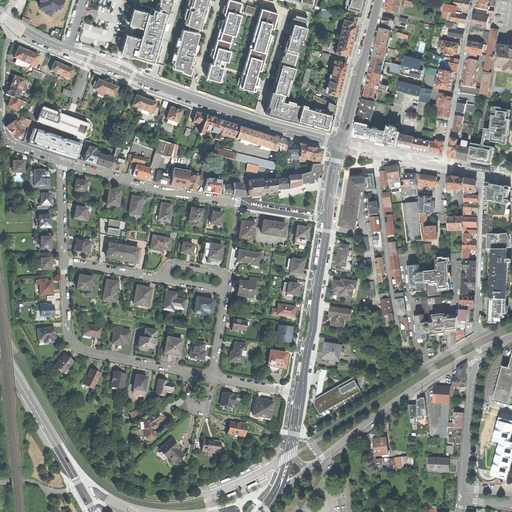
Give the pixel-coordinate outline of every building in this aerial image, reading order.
[(51,15),(53,11),(55,12),(56,11),(56,10),(59,5),(61,6),(61,5),(63,5),(65,2),(63,2),(64,0),(63,0),(40,0),(42,1),(39,7),(46,11),(45,12),(51,15)] [(138,0),(138,4),(168,12),(170,0),(138,0)] [(184,22),(185,23),(200,28),(204,13),(205,13),(206,7),(207,0),(190,0),(186,18),(184,22)] [(227,0),(226,7),(239,11),(241,2),(234,0),(227,0)] [(346,0),(345,4),(348,4),(347,8),(354,10),(355,8),(360,9),(362,0),(346,0)] [(387,0),(387,3),(386,10),(398,13),(401,4),(401,0),(387,0)] [(454,0),(453,6),(457,7),(469,9),(469,5),(470,1),(462,0),(454,0)] [(476,0),(477,2),(475,8),(487,10),(488,0),(476,0)] [(138,4),(124,53),(129,54),(129,55),(153,62),(168,12),(138,4)] [(258,8),(246,5),(244,12),(255,15),(258,8)] [(263,8),(261,17),(275,21),(277,12),(263,8)] [(330,11),(322,8),(321,12),(320,17),(328,19),(330,11)] [(223,67),(223,66),(225,60),(227,61),(227,60),(230,52),(230,50),(228,49),(232,34),(235,35),(235,33),(237,26),(238,23),(240,16),(241,14),(238,13),(227,10),(226,15),(224,20),(222,20),(212,56),(214,57),(212,63),(212,64),(223,67)] [(448,19),(447,23),(454,24),(453,29),(456,29),(457,24),(458,25),(459,22),(451,21),(452,14),(452,13),(449,13),(449,12),(448,19)] [(295,14),(295,16),(305,20),(304,26),(306,26),(309,18),(295,14)] [(452,14),(451,21),(459,22),(466,24),(466,20),(467,16),(452,14)] [(487,28),(488,23),(489,18),(486,18),(474,15),(473,20),(472,25),(487,28)] [(292,66),(301,37),(303,37),(306,26),(304,26),(305,20),(295,16),(292,16),(290,23),(287,33),(290,34),(288,40),(286,39),(283,50),(285,51),(284,55),(282,54),(279,63),(271,90),(284,94),(285,94),(289,77),(292,78),(295,67),(292,66)] [(275,21),(261,17),(260,19),(271,22),(270,27),(273,28),(275,21)] [(382,23),(381,28),(392,31),(394,20),(384,18),(382,23)] [(256,76),(258,69),(261,70),(266,51),(271,33),(268,32),(270,27),(271,22),(260,19),(259,25),(256,25),(252,40),(254,41),(248,62),(246,61),(243,72),(256,76)] [(344,19),(340,37),(352,40),(354,32),(356,25),(352,24),(352,21),(344,19)] [(390,39),(390,37),(392,31),(381,28),(379,37),(377,45),(388,48),(390,39)] [(449,28),(448,36),(463,39),(464,35),(465,31),(449,28)] [(489,40),(494,41),(496,42),(498,30),(491,28),(490,32),(489,40)] [(197,40),(199,32),(183,29),(182,29),(180,37),(175,54),(176,54),(173,66),(188,72),(188,69),(191,58),(192,55),(193,55),(195,49),(194,49),(197,40)] [(295,67),(303,37),(301,37),(292,66),(295,67)] [(341,54),(341,53),(349,54),(351,47),(352,40),(340,37),(336,51),(338,52),(337,53),(341,54)] [(441,41),(440,46),(443,46),(442,52),(445,52),(445,54),(454,56),(454,54),(457,54),(458,48),(460,49),(460,47),(460,46),(459,46),(459,44),(448,42),(448,39),(444,38),(443,41),(441,41)] [(485,62),(484,71),(488,72),(491,59),(491,54),(494,41),(489,40),(488,45),(486,56),(485,62)] [(468,50),(467,52),(472,53),(471,55),(477,56),(477,54),(480,55),(482,55),(484,44),(483,44),(469,42),(468,50)] [(386,55),(386,53),(388,48),(377,45),(375,52),(373,59),(384,61),(386,55)] [(496,70),(511,72),(511,47),(499,45),(498,53),(496,53),(496,55),(495,60),(495,61),(497,61),(496,70)] [(14,52),(13,54),(15,55),(14,57),(17,59),(15,63),(22,65),(28,51),(23,49),(23,48),(19,47),(18,47),(16,51),(15,50),(14,52)] [(36,61),(39,56),(38,55),(34,53),(34,54),(29,52),(28,51),(22,65),(23,66),(22,67),(26,69),(28,64),(34,66),(36,61)] [(176,54),(175,54),(173,63),(172,67),(182,70),(182,72),(189,75),(190,72),(191,69),(188,69),(188,72),(173,66),(176,54)] [(404,60),(402,66),(420,71),(422,61),(412,59),(404,57),(404,60)] [(392,64),(402,66),(404,60),(397,58),(396,61),(391,60),(390,63),(392,64)] [(370,72),(381,75),(382,71),(384,72),(385,69),(383,68),(384,61),(373,59),(372,65),(370,72)] [(469,80),(473,60),(466,59),(465,63),(463,72),(461,85),(474,87),(475,81),(469,80)] [(347,63),(342,62),(339,61),(335,60),(331,74),(332,74),(343,77),(345,70),(347,63)] [(479,61),(473,60),(469,80),(475,81),(474,87),(476,88),(481,61),(479,61)] [(56,73),(59,75),(63,65),(54,62),(52,66),(50,71),(56,73)] [(450,63),(450,68),(449,71),(455,72),(457,73),(458,69),(459,64),(450,63)] [(402,66),(392,64),(390,71),(400,74),(402,66)] [(63,65),(59,75),(63,76),(70,79),(71,77),(72,77),(73,76),(74,75),(72,74),(74,70),(72,69),(63,65)] [(224,73),(225,70),(209,65),(206,77),(207,77),(212,79),(216,80),(221,81),(222,79),(224,73)] [(420,71),(402,66),(400,74),(400,75),(420,80),(423,71),(420,71)] [(307,91),(309,87),(306,85),(310,68),(306,67),(300,88),(307,91)] [(426,67),(425,73),(436,76),(437,69),(426,67)] [(39,72),(33,70),(32,73),(31,76),(37,79),(39,72)] [(436,82),(435,88),(451,91),(453,81),(455,72),(449,71),(444,70),(441,70),(439,78),(438,78),(438,82),(436,82)] [(511,72),(496,70),(494,87),(511,89),(511,72)] [(488,72),(484,71),(482,83),(489,85),(491,73),(488,72)] [(380,85),(381,81),(382,75),(381,75),(370,72),(368,80),(367,83),(379,86),(380,85)] [(332,74),(330,80),(328,87),(327,93),(338,95),(341,85),(343,77),(332,74)] [(258,80),(242,75),(241,78),(239,84),(239,86),(240,86),(245,88),(248,89),(254,90),(255,91),(258,80)] [(12,81),(10,87),(22,91),(24,92),(28,83),(28,82),(14,76),(12,81)] [(98,80),(94,90),(99,91),(98,94),(103,96),(104,94),(108,83),(103,81),(98,80)] [(404,94),(420,97),(422,88),(422,87),(399,82),(397,92),(404,94)] [(112,85),(108,83),(104,94),(113,97),(117,87),(112,85)] [(487,95),(489,85),(482,83),(481,89),(480,94),(487,95)] [(480,96),(480,94),(481,89),(476,88),(474,87),(461,85),(460,92),(480,96)] [(365,92),(363,99),(364,99),(375,102),(376,99),(375,99),(377,89),(366,86),(365,92)] [(22,91),(10,87),(9,89),(8,92),(6,91),(5,94),(11,97),(19,100),(20,96),(22,91)] [(429,104),(432,90),(422,88),(420,97),(419,102),(426,103),(427,104),(429,104)] [(271,90),(269,97),(283,101),(284,94),(271,90)] [(393,107),(389,125),(396,126),(404,94),(397,92),(393,107)] [(311,105),(334,111),(336,105),(313,94),(311,105)] [(440,106),(451,108),(452,102),(452,98),(447,97),(447,95),(440,94),(438,105),(440,106)] [(134,101),(132,106),(134,107),(137,108),(142,110),(146,99),(140,97),(140,96),(137,95),(136,96),(136,95),(134,101)] [(18,109),(21,101),(19,100),(11,97),(9,101),(7,106),(17,110),(18,109)] [(283,101),(269,97),(265,113),(271,114),(329,130),(333,115),(310,108),(283,101)] [(146,99),(142,110),(146,111),(152,113),(154,108),(156,103),(155,103),(155,102),(151,100),(151,101),(146,99)] [(375,102),(364,99),(361,109),(360,111),(360,113),(361,113),(358,123),(369,126),(370,122),(371,122),(375,106),(374,106),(375,102)] [(30,104),(21,101),(18,109),(27,112),(30,104)] [(83,101),(82,102),(80,108),(86,110),(88,104),(88,102),(83,101)] [(426,103),(419,102),(416,114),(418,115),(423,116),(426,103)] [(458,103),(456,112),(465,113),(465,111),(466,104),(458,103)] [(465,111),(476,113),(478,106),(467,104),(466,104),(465,111)] [(333,115),(334,111),(311,105),(310,108),(333,115)] [(386,105),(382,125),(389,127),(389,125),(393,107),(386,105)] [(489,107),(485,129),(490,130),(491,126),(492,126),(493,121),(492,121),(492,116),(494,116),(495,107),(502,108),(502,109),(510,110),(509,114),(510,114),(511,108),(491,105),(490,106),(489,106),(489,107)] [(439,109),(438,116),(449,118),(450,112),(451,108),(440,106),(439,109)] [(41,107),(36,121),(84,139),(89,125),(41,107)] [(168,115),(166,119),(169,120),(168,123),(176,126),(177,123),(182,111),(170,107),(169,110),(168,113),(167,115),(168,115)] [(507,140),(510,114),(509,114),(510,110),(502,109),(502,108),(495,107),(494,116),(492,116),(492,121),(493,121),(492,126),(491,126),(490,130),(485,129),(482,145),(484,146),(485,143),(490,144),(491,143),(491,142),(501,143),(501,142),(506,143),(506,140),(507,140)] [(196,112),(193,122),(202,125),(205,116),(200,114),(196,112)] [(211,117),(205,116),(202,125),(199,133),(202,135),(204,130),(210,132),(215,119),(211,117)] [(18,125),(20,123),(25,125),(25,126),(29,127),(31,121),(21,117),(20,121),(19,122),(18,121),(17,122),(16,120),(15,121),(15,120),(6,127),(9,132),(14,139),(23,132),(18,125)] [(219,120),(215,119),(210,132),(216,134),(214,139),(217,140),(223,122),(219,120)] [(232,125),(223,122),(217,140),(220,141),(222,135),(234,139),(234,138),(239,140),(242,128),(232,125)] [(460,133),(461,123),(455,122),(454,127),(453,132),(460,133)] [(354,136),(354,138),(362,140),(377,143),(385,144),(387,133),(380,131),(374,130),(373,131),(369,130),(370,126),(369,126),(358,123),(357,123),(356,129),(354,136)] [(387,133),(385,144),(390,146),(397,147),(400,135),(400,133),(397,132),(397,129),(389,127),(387,133)] [(250,131),(242,128),(239,140),(274,152),(274,138),(265,135),(250,131)] [(80,145),(33,130),(29,144),(76,159),(80,145)] [(412,150),(415,139),(415,138),(400,135),(397,147),(402,148),(406,149),(410,149),(412,150)] [(274,138),(274,152),(281,151),(281,153),(284,153),(284,151),(286,151),(285,141),(285,139),(279,137),(274,136),(274,138)] [(415,139),(412,150),(424,152),(428,153),(430,142),(417,139),(415,139)] [(453,158),(457,158),(459,146),(457,145),(458,140),(455,139),(452,139),(452,140),(451,140),(450,147),(448,155),(449,156),(450,157),(453,158)] [(171,158),(170,164),(173,165),(177,146),(158,140),(158,142),(151,166),(157,168),(161,155),(171,158)] [(291,143),(285,141),(286,151),(286,159),(295,158),(295,162),(299,161),(299,157),(298,145),(292,145),(291,143)] [(436,141),(436,143),(432,142),(430,154),(438,155),(442,156),(444,146),(445,142),(436,141)] [(492,147),(484,146),(482,145),(472,143),(471,148),(468,161),(481,163),(488,164),(489,162),(492,147)] [(298,144),(298,145),(299,157),(301,158),(314,162),(315,161),(318,162),(321,150),(309,147),(298,144)] [(468,148),(462,146),(459,146),(457,158),(464,160),(468,161),(471,148),(468,148)] [(86,156),(84,161),(90,163),(95,164),(98,155),(99,152),(94,151),(95,149),(88,147),(88,149),(87,153),(86,152),(85,156),(86,156)] [(214,147),(212,155),(215,155),(234,160),(236,153),(236,152),(214,147)] [(106,154),(113,156),(115,150),(108,148),(106,154)] [(116,158),(117,154),(119,153),(119,151),(120,149),(115,148),(115,150),(113,156),(113,157),(109,169),(115,170),(120,172),(121,167),(123,168),(125,160),(124,160),(120,159),(116,158)] [(236,153),(234,160),(247,163),(258,166),(275,170),(275,163),(236,153)] [(95,164),(99,166),(109,169),(113,157),(107,156),(107,157),(98,155),(95,164)] [(133,155),(131,161),(144,164),(145,158),(133,155)] [(13,161),(13,172),(16,172),(16,175),(22,175),(22,172),(23,172),(23,161),(17,161),(13,161)] [(257,174),(258,166),(247,163),(246,171),(257,174)] [(158,173),(155,182),(162,184),(170,185),(172,174),(172,170),(173,168),(173,165),(170,164),(169,169),(167,170),(166,173),(168,173),(168,174),(159,172),(158,173)] [(322,164),(311,165),(309,172),(300,175),(300,176),(300,185),(308,183),(316,181),(316,179),(317,178),(318,178),(322,164)] [(136,165),(133,176),(139,178),(147,180),(150,169),(136,165)] [(392,167),(388,168),(390,187),(390,188),(401,187),(401,186),(399,166),(392,167)] [(38,169),(33,169),(33,171),(34,186),(45,186),(49,185),(49,179),(45,179),(45,171),(45,170),(45,169),(38,169)] [(205,185),(206,179),(206,174),(207,170),(201,169),(201,173),(201,177),(197,177),(197,174),(192,173),(191,178),(188,177),(186,189),(190,189),(195,190),(196,184),(205,185)] [(189,173),(172,170),(172,174),(170,185),(177,187),(186,189),(188,177),(189,173)] [(45,190),(45,186),(34,186),(33,171),(30,171),(30,190),(45,190)] [(388,171),(380,172),(381,180),(381,187),(388,187),(389,187),(388,171)] [(221,177),(221,180),(232,182),(232,175),(222,173),(221,177)] [(365,174),(366,178),(374,177),(375,189),(367,190),(367,192),(376,191),(374,174),(365,174)] [(409,174),(404,175),(404,180),(405,186),(415,185),(416,185),(415,174),(412,174),(409,174)] [(429,176),(421,175),(419,185),(423,185),(432,187),(435,187),(436,187),(436,184),(437,180),(437,177),(429,176)] [(447,178),(448,190),(464,190),(464,178),(455,177),(447,175),(447,178)] [(287,177),(288,189),(294,187),(300,185),(300,176),(296,176),(287,176),(287,177)] [(287,177),(276,178),(275,180),(276,189),(282,189),(288,189),(287,177)] [(374,177),(366,178),(367,190),(375,189),(374,177)] [(345,216),(343,227),(355,229),(362,190),(367,190),(366,178),(351,179),(349,195),(348,195),(348,200),(345,216)] [(470,179),(465,178),(465,190),(472,191),(475,192),(476,180),(470,179)] [(205,185),(204,192),(212,193),(219,194),(220,181),(206,179),(205,185)] [(248,190),(249,197),(258,196),(264,195),(264,193),(276,192),(276,189),(275,180),(262,181),(262,179),(248,180),(249,190),(248,190)] [(76,180),(74,190),(85,192),(87,192),(88,188),(86,188),(87,182),(81,181),(76,180)] [(485,201),(485,215),(492,215),(493,216),(506,216),(507,208),(507,207),(507,206),(507,204),(508,205),(509,205),(510,204),(510,203),(510,202),(510,201),(509,200),(507,200),(508,198),(509,198),(511,187),(506,186),(502,185),(502,186),(503,186),(503,187),(500,188),(499,187),(494,186),(494,184),(485,182),(484,201),(485,201)] [(232,183),(232,186),(232,196),(237,196),(242,197),(242,191),(243,191),(243,186),(241,186),(241,184),(232,183)] [(223,185),(223,194),(227,195),(232,196),(232,186),(223,185)] [(416,195),(415,185),(405,186),(401,186),(401,187),(403,196),(416,195)] [(109,190),(107,204),(118,206),(119,196),(120,197),(120,191),(116,190),(116,191),(112,190),(109,190)] [(388,193),(382,193),(384,208),(392,207),(390,192),(388,193)] [(49,194),(40,194),(41,199),(39,199),(39,204),(41,204),(41,206),(37,206),(37,209),(50,209),(49,206),(49,205),(49,199),(49,194)] [(136,197),(132,196),(129,213),(129,216),(133,217),(133,214),(139,215),(141,204),(141,203),(142,198),(136,197)] [(420,213),(426,213),(431,213),(432,197),(418,196),(419,202),(420,213)] [(369,203),(370,215),(379,214),(377,203),(377,202),(369,203)] [(419,202),(404,203),(408,241),(422,240),(421,228),(421,224),(420,213),(419,202)] [(159,216),(158,219),(169,221),(171,211),(170,211),(170,209),(171,205),(166,204),(162,203),(161,203),(159,216)] [(75,213),(74,219),(84,221),(84,220),(87,221),(89,214),(86,214),(87,209),(76,207),(75,212),(75,213)] [(191,209),(189,221),(194,222),(194,225),(199,226),(199,223),(200,223),(202,210),(196,209),(191,209)] [(212,212),(210,223),(216,225),(221,226),(222,221),(221,221),(223,214),(217,213),(212,212)] [(392,215),(385,216),(386,224),(387,238),(394,237),(395,237),(392,215)] [(493,220),(493,216),(492,215),(492,216),(484,216),(483,225),(483,234),(492,234),(493,220)] [(39,226),(39,227),(50,227),(50,221),(50,216),(43,216),(39,216),(39,221),(37,221),(37,222),(36,222),(36,226),(39,226)] [(379,217),(370,218),(372,233),(381,232),(380,225),(379,217)] [(463,217),(448,217),(448,220),(448,231),(463,230),(463,218),(463,217)] [(241,221),(239,238),(251,240),(253,229),(252,229),(253,227),(255,227),(256,220),(248,218),(247,222),(246,222),(241,221)] [(477,218),(463,218),(463,230),(463,234),(470,233),(473,233),(473,234),(477,234),(477,231),(466,231),(466,227),(477,227),(477,222),(477,218)] [(109,219),(109,222),(110,222),(109,231),(114,232),(113,234),(119,235),(120,230),(118,230),(120,221),(109,219)] [(263,221),(261,233),(283,237),(285,224),(277,223),(274,222),(272,222),(264,221),(263,221)] [(302,227),(297,226),(295,238),(294,244),(294,243),(294,244),(298,245),(304,246),(305,246),(305,244),(306,240),(308,228),(302,227)] [(425,228),(425,240),(437,240),(437,227),(431,227),(426,228),(425,228)] [(470,233),(463,234),(463,253),(463,258),(470,258),(470,250),(476,250),(477,245),(477,241),(470,241),(470,233)] [(483,241),(483,249),(493,249),(511,249),(511,233),(492,234),(483,234),(483,241)] [(153,236),(151,249),(154,249),(157,250),(157,249),(160,250),(160,248),(168,250),(169,250),(171,239),(169,239),(153,236)] [(41,245),(41,248),(48,248),(50,248),(50,241),(50,237),(41,237),(41,242),(39,242),(39,245),(41,245)] [(367,237),(360,238),(362,252),(369,251),(367,237)] [(75,246),(74,251),(79,252),(79,251),(91,254),(91,252),(93,244),(90,244),(90,241),(84,240),(77,239),(76,246),(75,246)] [(208,257),(207,257),(220,260),(221,255),(222,255),(222,253),(223,252),(221,252),(222,246),(210,244),(211,241),(206,240),(203,256),(208,257)] [(395,242),(388,243),(389,250),(389,255),(397,254),(398,254),(397,249),(396,242),(395,242)] [(112,258),(121,260),(124,247),(109,244),(108,248),(107,248),(106,252),(107,252),(106,257),(112,258)] [(183,244),(181,253),(187,254),(191,255),(192,251),(193,246),(183,244)] [(340,249),(339,255),(348,256),(350,246),(341,244),(340,249)] [(124,247),(121,260),(128,261),(136,262),(137,257),(138,258),(139,254),(138,254),(139,249),(124,247)] [(511,248),(511,249),(493,249),(492,260),(491,299),(507,299),(508,268),(510,268),(510,269),(511,268),(511,248)] [(239,256),(238,260),(251,262),(250,264),(259,265),(261,254),(240,251),(239,256)] [(391,265),(392,271),(399,270),(397,254),(389,255),(391,265)] [(338,260),(337,265),(341,266),(340,270),(345,271),(345,270),(351,271),(352,265),(350,262),(347,262),(348,256),(339,255),(338,260)] [(375,258),(377,274),(381,273),(385,273),(384,265),(383,257),(375,258)] [(425,272),(426,283),(430,283),(430,284),(436,284),(436,282),(438,282),(439,284),(438,284),(438,290),(444,289),(449,289),(449,283),(449,278),(449,268),(448,268),(447,265),(449,265),(448,259),(444,259),(444,258),(439,258),(439,260),(436,261),(437,269),(436,269),(436,271),(425,272)] [(38,267),(38,272),(45,272),(45,269),(50,269),(50,264),(50,259),(40,259),(41,267),(38,267)] [(289,259),(287,266),(290,267),(290,272),(295,273),(301,274),(301,269),(303,261),(289,259)] [(370,259),(363,260),(365,274),(372,273),(370,259)] [(462,274),(462,277),(475,278),(475,269),(476,261),(463,261),(463,267),(462,267),(462,269),(468,269),(467,275),(462,274)] [(427,291),(426,283),(425,272),(424,264),(408,266),(410,292),(418,292),(427,291)] [(401,283),(399,270),(392,271),(392,276),(396,276),(397,284),(401,283)] [(79,275),(77,288),(89,291),(92,278),(84,276),(82,276),(79,275)] [(239,287),(237,295),(247,296),(247,297),(252,298),(254,286),(255,284),(256,278),(250,277),(249,283),(240,282),(240,281),(239,287)] [(462,278),(461,295),(470,295),(471,293),(468,293),(468,287),(475,287),(475,282),(476,279),(462,278)] [(47,279),(39,280),(39,284),(40,295),(46,294),(53,294),(52,289),(52,283),(52,282),(52,281),(47,281),(47,279)] [(334,286),(333,290),(341,292),(341,295),(351,297),(353,287),(355,288),(356,282),(342,280),(342,282),(335,281),(334,286)] [(107,281),(103,300),(115,302),(117,295),(115,294),(116,292),(117,283),(111,281),(107,281)] [(373,282),(366,283),(368,297),(375,296),(373,282)] [(288,283),(287,293),(286,296),(290,296),(293,297),(293,295),(298,296),(299,291),(298,291),(298,289),(299,285),(288,283)] [(137,286),(133,303),(140,305),(140,306),(148,308),(149,301),(151,289),(145,288),(141,287),(137,286)] [(166,292),(163,309),(172,311),(173,307),(181,309),(183,309),(185,300),(175,299),(175,297),(176,293),(171,293),(166,292)] [(461,296),(460,304),(474,305),(475,301),(475,297),(461,296)] [(421,297),(423,315),(429,314),(428,305),(428,299),(427,297),(421,297)] [(441,297),(428,299),(428,305),(442,303),(441,297)] [(205,299),(197,298),(194,313),(200,314),(201,312),(212,314),(213,307),(212,307),(213,301),(205,299)] [(404,298),(396,299),(396,301),(398,314),(406,313),(404,298)] [(388,314),(392,314),(391,308),(390,299),(381,300),(383,310),(384,315),(388,314)] [(507,299),(491,299),(490,323),(497,323),(497,321),(501,321),(501,314),(506,314),(507,299)] [(37,306),(37,317),(54,316),(53,310),(53,305),(45,306),(45,304),(43,304),(43,306),(40,306),(37,306)] [(277,310),(276,315),(292,317),(291,319),(295,320),(295,315),(296,312),(294,312),(295,307),(278,304),(277,310)] [(330,310),(329,314),(334,315),(332,325),(343,326),(345,318),(351,319),(352,310),(330,307),(330,310)] [(458,316),(457,324),(465,325),(465,321),(466,321),(468,310),(459,310),(458,316)] [(426,334),(431,333),(430,322),(429,314),(415,316),(418,340),(422,340),(427,339),(426,334)] [(430,322),(431,333),(435,333),(436,336),(441,335),(447,335),(447,333),(449,333),(449,332),(451,317),(450,315),(446,316),(446,314),(433,315),(433,322),(430,322)] [(451,317),(449,332),(452,331),(457,331),(457,324),(458,316),(453,317),(451,317)] [(232,329),(232,331),(236,332),(236,330),(245,331),(246,325),(247,322),(234,320),(233,324),(232,329)] [(85,324),(82,337),(90,339),(91,338),(92,338),(92,336),(98,338),(100,338),(102,327),(85,324)] [(37,329),(39,340),(44,339),(47,339),(47,343),(54,342),(53,338),(52,333),(55,333),(54,327),(37,329)] [(279,327),(277,341),(290,343),(290,342),(289,342),(290,338),(291,338),(291,335),(292,329),(279,327)] [(115,328),(111,344),(116,345),(119,345),(122,346),(123,342),(128,343),(130,332),(115,328)] [(139,339),(138,347),(145,349),(145,347),(153,349),(154,345),(155,341),(154,340),(156,331),(145,329),(143,337),(140,336),(139,339)] [(167,337),(164,353),(168,354),(173,355),(173,354),(179,356),(182,340),(167,337)] [(193,345),(190,358),(203,360),(203,359),(204,355),(205,351),(203,351),(205,343),(193,341),(193,345)] [(325,350),(323,359),(340,361),(341,352),(344,352),(345,349),(342,348),(342,346),(335,345),(336,342),(332,342),(332,344),(326,343),(325,350)] [(230,356),(229,361),(243,364),(244,359),(246,345),(235,343),(234,347),(234,352),(233,353),(231,353),(231,354),(230,356)] [(268,366),(269,366),(280,368),(283,369),(285,369),(287,354),(282,354),(282,352),(283,351),(278,350),(278,353),(274,352),(271,352),(268,366)] [(59,361),(55,365),(64,373),(73,362),(69,358),(64,354),(59,361)] [(511,358),(510,365),(509,368),(503,366),(494,399),(510,403),(509,403),(511,393),(511,358)] [(457,377),(465,378),(466,372),(466,364),(460,367),(457,369),(457,377)] [(280,368),(269,366),(268,373),(279,375),(280,368)] [(85,375),(82,382),(83,382),(83,384),(92,388),(94,383),(95,384),(98,378),(97,378),(99,373),(94,371),(90,369),(86,376),(85,375)] [(327,370),(326,370),(325,377),(320,376),(319,382),(324,383),(327,370)] [(114,371),(111,387),(123,389),(126,374),(119,373),(119,372),(116,371),(114,371)] [(354,374),(353,377),(360,389),(362,388),(364,376),(354,374)] [(136,375),(133,388),(136,389),(135,394),(143,396),(147,377),(141,376),(136,375)] [(322,396),(316,399),(315,405),(320,414),(361,391),(360,389),(353,377),(322,396)] [(465,382),(465,378),(457,377),(453,377),(452,386),(451,386),(451,388),(450,396),(453,396),(454,386),(457,386),(457,388),(461,388),(461,387),(465,387),(465,382)] [(158,380),(156,394),(164,396),(165,390),(171,392),(173,384),(168,383),(167,382),(167,381),(162,380),(158,380)] [(450,400),(450,396),(451,388),(443,387),(434,387),(433,402),(443,402),(450,403),(450,400)] [(223,392),(220,405),(227,407),(227,404),(231,405),(234,406),(234,403),(236,396),(233,395),(229,395),(229,393),(226,393),(224,392),(223,392)] [(420,404),(411,404),(413,421),(425,420),(424,415),(428,415),(427,397),(419,398),(420,404)] [(256,399),(253,415),(269,418),(271,414),(273,402),(269,401),(264,400),(256,399)] [(449,423),(450,403),(443,402),(440,438),(448,438),(448,430),(448,427),(449,423)] [(130,412),(132,418),(141,414),(139,409),(130,412)] [(135,430),(136,437),(145,436),(145,437),(146,438),(147,439),(148,440),(149,440),(150,440),(151,440),(152,439),(153,439),(154,438),(154,437),(154,436),(154,433),(155,432),(154,431),(154,429),(154,428),(155,428),(156,427),(156,426),(156,425),(156,424),(164,418),(161,413),(159,410),(144,421),(145,429),(135,430)] [(463,421),(463,413),(455,413),(454,416),(453,416),(453,420),(454,420),(454,423),(449,423),(448,427),(462,428),(463,421)] [(492,472),(496,473),(499,474),(508,476),(511,462),(511,459),(511,438),(511,433),(511,420),(500,418),(495,438),(494,438),(493,441),(494,441),(500,443),(492,472)] [(230,422),(228,433),(244,436),(246,424),(243,423),(241,423),(240,424),(230,422)] [(461,435),(462,428),(448,427),(448,430),(453,431),(452,438),(450,438),(449,442),(461,443),(461,435)] [(373,439),(375,455),(375,456),(388,454),(387,451),(388,451),(386,437),(381,438),(373,439)] [(171,439),(159,450),(167,458),(169,457),(174,463),(183,455),(177,449),(178,448),(174,443),(171,439)] [(203,446),(202,450),(209,452),(218,454),(221,442),(213,440),(213,442),(212,442),(210,442),(208,441),(204,440),(203,446)] [(390,468),(414,465),(413,456),(388,459),(390,468)] [(449,466),(449,459),(427,458),(427,465),(429,465),(429,471),(449,472),(449,466)]
